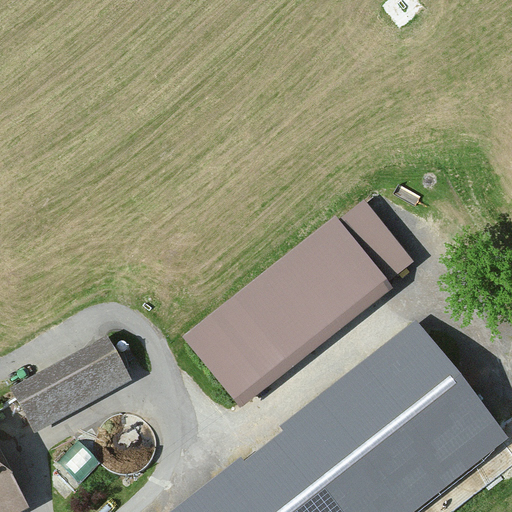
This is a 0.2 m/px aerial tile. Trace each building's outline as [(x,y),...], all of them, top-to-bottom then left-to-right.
[(180,342),(239,415),(393,291),(388,285),(410,267),(361,206),(337,225),(332,219),(180,342)] [(417,511),(506,443),(413,324),(279,429),(284,436),(245,466),(239,459),(171,511),(417,511)] [(10,393),(36,439),(133,384),(106,338),(10,393)] [(97,465),(105,474),(115,478),(126,479),(136,477),(145,471),(151,462),(155,449),(152,436),(144,425),(133,419),(119,418),(107,422),(98,430),(93,441),(93,453),(97,465)] [(82,444),(59,460),(76,484),(98,468),(82,444)] [(0,511),(24,511),(0,468),(0,511)]
